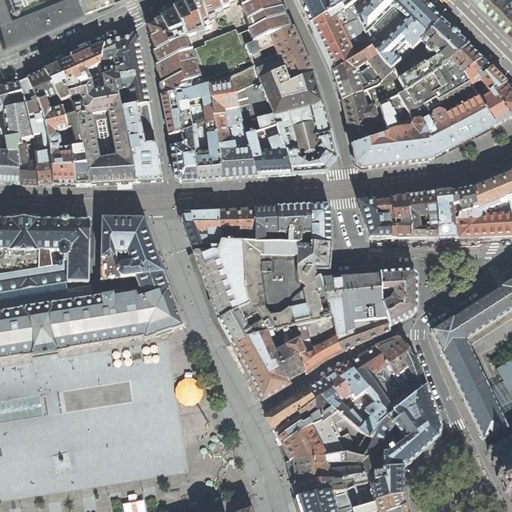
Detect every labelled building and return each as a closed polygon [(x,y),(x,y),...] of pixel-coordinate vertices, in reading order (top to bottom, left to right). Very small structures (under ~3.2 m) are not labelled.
[(89,14),(83,0),(0,0),(0,35),(6,49),(89,14)] [(83,0),(89,14),(122,0),(83,0)] [(210,29),(206,20),(198,0),(189,0),(190,1),(186,2),(183,3),(183,2),(182,3),(184,7),(175,11),(175,13),(186,39),(210,29)] [(198,0),(206,20),(214,16),(213,13),(222,10),(222,9),(229,6),(227,3),(234,0),(198,0)] [(250,30),(255,43),(291,28),(290,28),(290,27),(288,28),(276,0),(239,0),(242,6),(241,7),(250,30)] [(310,25),(336,10),(331,0),(298,0),(300,3),(310,25)] [(331,0),(336,10),(342,7),(344,12),(359,0),(331,0)] [(336,18),(355,57),(371,50),(391,69),(398,63),(391,56),(412,36),(419,43),(421,42),(440,21),(418,0),(359,0),(344,12),(336,18)] [(511,0),(478,0),(481,2),(510,31),(511,29),(511,0)] [(332,72),(355,57),(336,18),(344,12),(342,7),(336,10),(310,25),(316,38),(325,58),(332,72)] [(174,93),(204,84),(191,51),(186,39),(175,13),(174,14),(174,13),(166,17),(167,21),(155,25),(156,27),(148,29),(149,33),(151,38),(150,38),(150,39),(153,37),(156,43),(159,50),(153,53),(161,97),(174,94),(174,93)] [(424,64),(398,80),(405,94),(439,71),(438,70),(467,47),(452,33),(440,21),(421,42),(426,47),(425,48),(425,50),(429,54),(430,54),(431,53),(436,58),(426,65),(425,64),(424,64)] [(255,43),(245,47),(250,60),(253,66),(254,67),(255,68),(258,80),(283,70),(288,84),(311,74),(312,73),(303,51),(292,28),(291,28),(255,43)] [(250,60),(245,47),(255,43),(250,30),(237,35),(235,30),(204,43),(205,46),(191,51),(204,84),(207,83),(208,83),(207,80),(226,72),(229,78),(237,75),(234,67),(250,60)] [(113,42),(103,46),(101,62),(114,60),(117,75),(113,76),(121,110),(148,104),(143,73),(138,42),(132,38),(122,40),(113,42)] [(66,58),(58,65),(58,66),(66,84),(63,86),(67,91),(91,83),(88,73),(100,67),(101,62),(103,46),(78,54),(66,58)] [(379,106),(387,135),(409,129),(413,124),(411,122),(416,119),(417,121),(420,119),(419,117),(441,104),(458,95),(458,94),(463,91),(471,87),(463,75),(474,66),(481,60),(474,53),(467,47),(438,70),(439,71),(405,94),(379,106)] [(371,50),(355,57),(332,72),(337,88),(342,101),(362,93),(366,92),(374,88),(378,86),(395,72),(391,70),(371,50)] [(103,79),(113,76),(117,75),(114,60),(101,62),(100,67),(103,79)] [(481,77),(490,69),(490,68),(487,65),(482,60),(481,60),(474,66),(481,77)] [(51,69),(45,72),(57,97),(61,103),(65,119),(76,115),(73,107),(70,99),(67,91),(63,86),(66,84),(58,66),(51,69)] [(479,101),(495,128),(501,123),(509,119),(493,94),(506,84),(498,77),(490,69),(481,77),(474,66),(463,75),(471,87),(480,81),(490,95),(479,101)] [(260,83),(258,80),(255,68),(254,67),(229,79),(233,94),(260,83)] [(314,85),(311,74),(288,84),(283,70),(258,80),(260,83),(273,116),(287,113),(288,114),(309,109),(308,107),(320,102),(314,85)] [(38,105),(57,97),(45,72),(36,76),(28,80),(38,105)] [(374,88),(366,92),(374,108),(378,106),(379,106),(405,94),(398,80),(395,72),(378,86),(374,88)] [(73,107),(76,115),(83,147),(90,187),(114,185),(136,184),(129,149),(121,110),(113,76),(103,79),(105,90),(94,92),(91,83),(67,91),(70,99),(81,97),(82,105),(73,107)] [(240,179),(256,178),(250,154),(248,143),(245,136),(242,124),(233,94),(229,79),(229,78),(207,84),(216,131),(223,180),(240,179)] [(45,187),(53,187),(50,148),(45,124),(42,114),(38,105),(28,80),(23,82),(18,84),(22,93),(25,99),(26,106),(30,124),(34,140),(35,144),(36,151),(37,162),(39,187),(45,187)] [(210,181),(223,180),(216,131),(207,84),(207,83),(204,84),(174,93),(174,94),(178,114),(181,134),(169,136),(169,139),(182,137),(192,135),(198,182),(210,181)] [(0,111),(1,113),(4,112),(4,111),(14,109),(10,97),(22,93),(18,84),(1,89),(0,89),(0,111)] [(493,94),(509,119),(511,116),(511,90),(506,84),(493,94)] [(468,100),(471,103),(478,99),(471,87),(463,91),(468,100)] [(346,123),(352,148),(373,141),(387,135),(379,106),(378,106),(374,108),(366,111),(362,93),(342,101),(346,123)] [(178,114),(174,94),(161,97),(163,105),(165,116),(178,114)] [(460,99),(458,95),(441,104),(443,109),(460,99)] [(61,103),(57,97),(38,105),(42,114),(45,124),(50,148),(53,187),(65,187),(76,187),(72,149),(59,150),(56,134),(68,131),(65,119),(61,103)] [(479,101),(478,99),(471,103),(444,117),(443,115),(438,113),(426,120),(426,121),(421,124),(419,122),(413,123),(413,124),(409,129),(387,135),(373,141),(352,148),(356,166),(361,170),(429,162),(433,160),(495,128),(479,101)] [(316,174),(325,173),(335,159),(328,129),(321,101),(320,102),(308,107),(309,109),(288,114),(287,113),(273,116),(242,124),(245,136),(269,129),(272,128),(273,131),(277,130),(285,151),(291,173),(290,173),(291,176),(316,174)] [(150,113),(148,104),(121,110),(129,149),(136,184),(150,183),(163,183),(156,148),(153,130),(148,131),(147,134),(149,146),(144,147),(140,130),(137,115),(140,114),(144,117),(144,121),(147,123),(151,122),(150,113)] [(26,106),(14,109),(4,111),(4,112),(5,119),(0,119),(0,184),(9,185),(20,185),(20,163),(18,154),(18,149),(20,148),(20,143),(34,140),(30,124),(26,106)] [(181,134),(178,114),(165,116),(167,126),(169,136),(181,134)] [(83,147),(76,115),(65,119),(68,131),(72,131),(76,148),(72,149),(76,187),(82,187),(90,187),(83,147)] [(291,176),(290,173),(291,173),(285,151),(277,130),(273,131),(272,128),(269,129),(245,136),(248,143),(250,154),(256,178),(272,177),(291,176)] [(180,148),(170,148),(172,158),(174,178),(180,183),(187,183),(198,182),(192,135),(182,137),(183,145),(180,148)] [(18,149),(18,154),(20,163),(20,185),(20,187),(30,187),(39,187),(37,162),(36,151),(35,144),(20,148),(18,149)] [(511,236),(511,181),(509,174),(488,183),(472,189),(477,209),(461,214),(459,220),(458,224),(459,239),(492,238),(511,236)] [(451,194),(453,214),(461,214),(477,209),(472,189),(463,191),(456,193),(451,194)] [(453,214),(451,194),(443,194),(435,195),(438,221),(438,240),(446,239),(455,239),(453,219),(453,214)] [(438,240),(438,221),(435,195),(422,197),(407,198),(410,221),(410,227),(410,240),(423,240),(438,240)] [(400,199),(390,200),(394,220),(398,239),(403,239),(410,240),(410,227),(410,221),(407,198),(400,199)] [(384,201),(375,202),(376,218),(389,218),(391,239),(393,239),(398,239),(394,220),(390,200),(384,201)] [(360,209),(370,239),(379,239),(391,239),(389,218),(376,218),(375,202),(368,203),(364,203),(360,209)] [(317,208),(310,208),(311,236),(311,246),(331,247),(330,212),(325,207),(317,208)] [(299,209),(277,211),(278,236),(288,236),(288,246),(301,246),(301,236),(311,236),(310,208),(299,209)] [(254,211),(254,212),(255,245),(264,245),(264,235),(278,236),(277,211),(277,210),(268,211),(254,211)] [(221,244),(243,245),(255,245),(254,212),(240,212),(223,214),(224,223),(221,223),(221,244)] [(187,237),(193,253),(210,254),(208,243),(221,244),(221,223),(224,223),(223,214),(220,214),(202,214),(189,215),(184,216),(181,220),(187,237)] [(0,313),(21,310),(21,309),(31,308),(75,302),(93,299),(91,287),(67,291),(68,284),(69,284),(69,283),(74,283),(74,282),(84,282),(84,284),(88,284),(88,279),(87,279),(87,269),(89,269),(89,266),(87,266),(88,257),(89,257),(89,254),(88,254),(88,244),(89,244),(89,240),(88,240),(88,227),(89,227),(89,224),(89,223),(89,222),(85,222),(85,223),(78,223),(71,223),(71,222),(62,222),(62,223),(56,223),(50,223),(50,222),(48,222),(48,223),(36,223),(36,221),(35,221),(35,220),(32,219),(32,221),(24,221),(16,221),(16,219),(13,219),(13,221),(11,221),(11,222),(0,222),(0,221),(0,220),(0,313)] [(135,278),(163,274),(151,242),(143,221),(102,221),(102,224),(101,282),(135,278)] [(242,255),(243,245),(221,244),(208,243),(210,254),(193,253),(204,284),(218,321),(248,307),(244,298),(244,290),(242,255)] [(228,339),(231,345),(237,343),(280,332),(331,321),(319,279),(328,279),(328,272),(329,265),(331,247),(311,246),(301,246),(288,246),(264,245),(255,245),(243,245),(242,255),(244,290),(244,298),(248,307),(218,321),(224,331),(228,339)] [(411,273),(379,276),(381,298),(386,298),(385,291),(387,291),(388,296),(394,296),(390,302),(382,306),(385,319),(388,329),(401,322),(412,316),(416,310),(416,278),(411,273)] [(140,291),(168,287),(165,280),(163,274),(135,278),(137,284),(140,291)] [(331,321),(335,335),(340,354),(356,346),(384,334),(389,331),(388,329),(385,319),(382,306),(382,305),(381,298),(379,276),(354,278),(328,279),(319,279),(331,321)] [(511,281),(432,333),(442,355),(465,342),(511,311),(511,281)] [(0,360),(21,358),(30,357),(30,358),(40,356),(60,353),(59,352),(64,352),(69,351),(69,350),(120,342),(121,342),(125,341),(126,341),(128,341),(130,341),(131,340),(136,340),(143,338),(144,341),(148,340),(151,339),(155,338),(173,332),(172,331),(182,328),(183,328),(168,287),(140,291),(93,299),(75,302),(31,308),(21,309),(21,310),(0,313),(0,360)] [(468,349),(511,320),(511,311),(465,342),(468,349)] [(236,354),(240,361),(280,349),(289,346),(295,344),(309,339),(312,338),(313,345),(318,343),(318,339),(335,335),(331,321),(280,332),(237,343),(231,345),(236,354)] [(255,386),(262,403),(290,386),(288,382),(300,375),(304,373),(306,375),(327,361),(340,354),(335,335),(328,339),(329,340),(311,348),(312,354),(289,363),(251,378),(255,386)] [(246,369),(251,378),(289,363),(312,354),(311,348),(309,339),(295,344),(289,346),(292,355),(277,360),(276,356),(281,354),(280,349),(240,361),(246,369)] [(425,388),(417,366),(416,362),(399,339),(387,343),(374,348),(388,366),(404,388),(412,398),(425,388)] [(468,349),(465,342),(442,355),(444,358),(483,440),(506,429),(468,349)] [(361,356),(347,364),(377,400),(381,406),(390,416),(412,398),(404,388),(387,401),(369,377),(388,366),(374,348),(361,356)] [(511,361),(498,371),(511,395),(511,361)] [(341,368),(334,373),(347,389),(347,390),(370,417),(380,425),(390,416),(381,406),(377,400),(347,364),(341,368)] [(387,401),(404,388),(388,366),(369,377),(387,401)] [(347,390),(347,389),(334,373),(327,377),(323,380),(339,399),(350,413),(362,427),(358,432),(365,438),(372,441),(380,425),(370,417),(347,390)] [(313,386),(307,390),(315,401),(319,398),(327,406),(333,412),(334,411),(337,414),(358,432),(362,427),(350,413),(349,414),(337,402),(339,399),(323,380),(313,386)] [(372,441),(366,452),(364,458),(373,458),(378,451),(394,425),(406,441),(387,455),(383,455),(382,459),(381,472),(402,469),(402,471),(425,450),(439,437),(441,429),(435,414),(425,388),(412,398),(390,416),(389,417),(380,425),(372,441)] [(270,424),(273,431),(315,401),(307,390),(278,410),(267,417),(268,420),(270,424)] [(276,439),(327,406),(319,398),(315,401),(273,431),(275,436),(276,439)] [(333,412),(327,406),(276,439),(278,442),(279,445),(284,444),(311,427),(319,424),(322,423),(320,420),(333,412)] [(311,427),(327,458),(347,456),(364,458),(366,452),(359,449),(365,438),(358,432),(337,414),(322,425),(319,424),(311,427)] [(327,458),(311,427),(284,444),(279,445),(282,454),(286,463),(295,461),(327,458)] [(511,439),(506,442),(501,444),(501,445),(492,449),(491,449),(488,450),(494,462),(493,463),(499,475),(498,476),(497,477),(505,493),(506,493),(506,494),(508,493),(511,502),(511,439)] [(382,459),(383,455),(378,451),(373,458),(382,459)] [(327,458),(295,461),(286,463),(289,474),(292,485),(297,484),(343,480),(347,480),(347,478),(372,475),(381,474),(381,472),(382,459),(373,458),(364,458),(347,456),(327,458)] [(402,469),(381,472),(381,474),(372,475),(374,483),(367,484),(374,505),(383,502),(402,497),(402,484),(402,471),(402,469)] [(347,480),(343,480),(343,483),(350,482),(351,488),(353,487),(367,484),(374,483),(372,475),(347,478),(347,480)] [(343,483),(343,480),(297,484),(292,485),(294,491),(296,499),(327,494),(332,494),(345,491),(343,483)] [(349,511),(352,511),(374,505),(367,484),(353,487),(351,488),(348,489),(345,491),(332,494),(327,494),(296,499),(298,507),(299,511),(349,511)] [(404,502),(402,497),(383,502),(374,505),(352,511),(393,511),(405,508),(404,502)]
